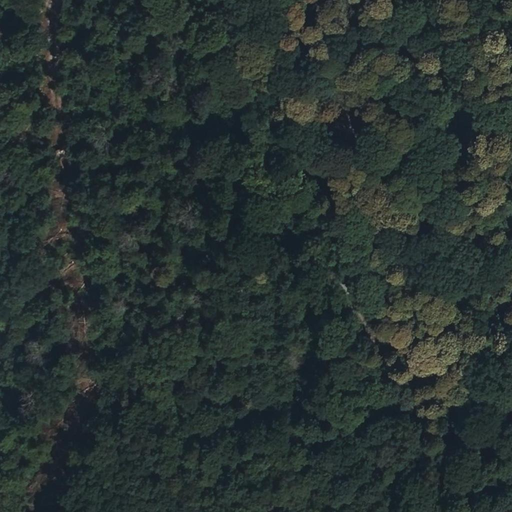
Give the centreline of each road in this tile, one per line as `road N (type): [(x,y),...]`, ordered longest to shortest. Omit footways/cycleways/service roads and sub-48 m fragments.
road 1 (track): [(465,477),(186,0)]
road 2 (track): [(270,143),(313,121),(385,122),(448,165),(511,272)]
